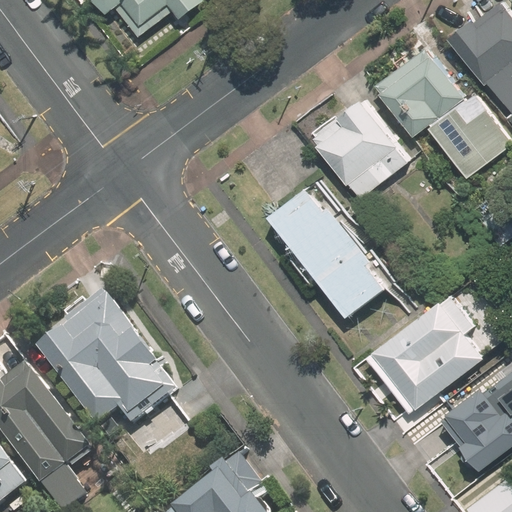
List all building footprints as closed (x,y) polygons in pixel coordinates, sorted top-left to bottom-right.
[(101,0),(112,14),(128,2),(147,25),(173,4),(185,19),(209,0),(101,0)] [(478,14),(454,33),(511,104),(511,116),(511,6),(511,5),(486,24),(478,14)] [(511,130),(485,92),(475,99),(471,94),(434,42),(380,80),(420,138),(435,127),(438,131),(470,176),(511,146),(511,130)] [(367,97),(319,133),(366,195),(414,159),(367,97)] [(383,258),(320,178),(275,214),(354,314),(396,281),(380,261),(383,258)] [(484,323),(459,290),(373,355),(415,410),(420,406),(422,407),(490,355),(472,332),(484,323)] [(118,294),(47,344),(105,424),(125,409),(138,427),(188,391),(118,294)] [(101,449),(35,358),(0,383),(0,415),(69,511),(71,511),(93,497),(73,470),(101,449)] [(511,369),(489,385),(454,410),(474,438),(467,443),(486,469),(511,450),(511,369)] [(0,439),(0,510),(33,487),(0,439)] [(178,500),(161,511),(275,511),(259,489),(271,480),(250,451),(206,483),(209,487),(183,506),(178,500)] [(474,511),(511,511),(511,474),(511,475),(470,506),(474,511)]
